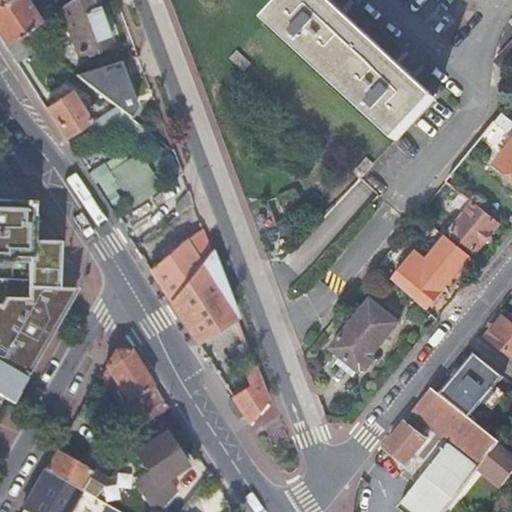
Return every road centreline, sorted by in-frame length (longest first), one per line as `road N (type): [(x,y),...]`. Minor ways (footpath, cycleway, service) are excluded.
road 1 (residential): [(324,487),(141,0)]
road 2 (residential): [(324,487),(511,268)]
road 3 (secondary): [(130,287),(198,410),(269,511)]
road 4 (residential): [(0,487),(99,313),(130,287)]
road 5 (secondary): [(0,94),(130,287)]
road 6 (unknown): [(472,84),(382,0)]
